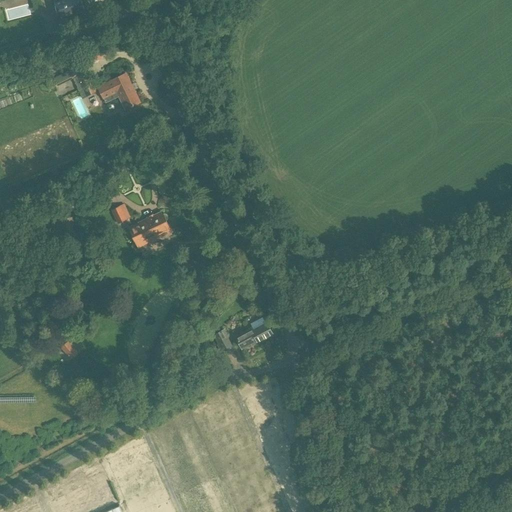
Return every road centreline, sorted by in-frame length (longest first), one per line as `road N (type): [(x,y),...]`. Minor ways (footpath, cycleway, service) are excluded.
road 1 (unclassified): [(293,348),(134,7)]
road 2 (unclassified): [(293,348),(511,246)]
road 3 (unclassified): [(330,511),(293,348)]
road 4 (unclassified): [(0,61),(134,7)]
